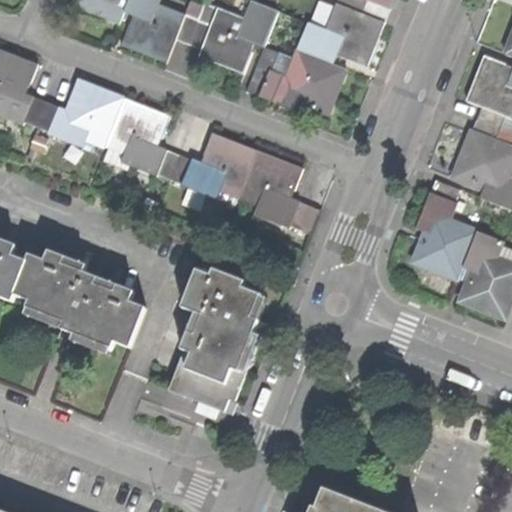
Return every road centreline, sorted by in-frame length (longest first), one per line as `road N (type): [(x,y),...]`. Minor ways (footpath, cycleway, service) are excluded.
road 1 (residential): [(387,170),(30,37)]
road 2 (residential): [(0,416),(241,511)]
road 3 (residential): [(252,511),(334,311)]
road 4 (residential): [(334,311),(511,375)]
road 5 (residential): [(387,170),(451,0)]
road 6 (residential): [(334,311),(387,170)]
